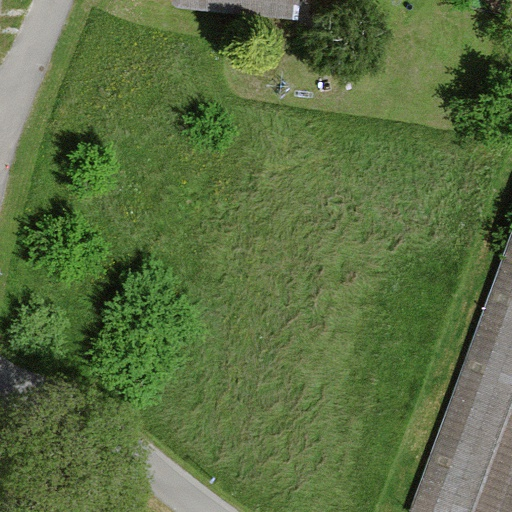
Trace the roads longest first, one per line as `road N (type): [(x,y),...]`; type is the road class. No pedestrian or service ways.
road 1 (unclassified): [(0,384),(48,404),(203,511)]
road 2 (residential): [(0,132),(56,0)]
